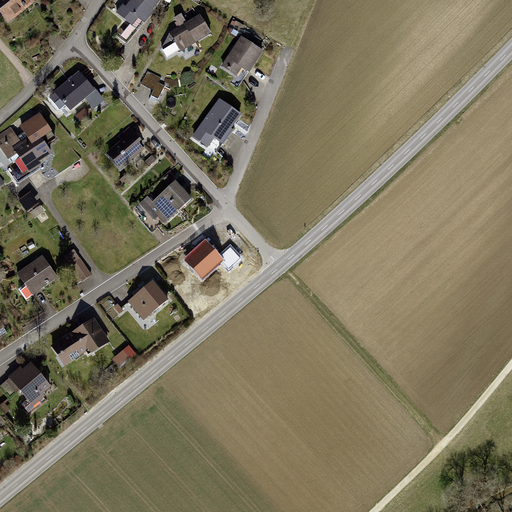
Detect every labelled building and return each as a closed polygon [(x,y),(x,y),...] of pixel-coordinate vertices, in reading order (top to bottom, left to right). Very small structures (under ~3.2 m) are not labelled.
[(0,0),(0,9),(14,27),(42,5),(38,0),(0,0)] [(169,3),(164,0),(133,0),(123,13),(140,26),(145,19),(152,24),(169,3)] [(220,34),(208,14),(193,22),(186,16),(180,20),(184,27),(176,32),(188,53),(220,34)] [(268,53),(245,38),(226,67),(249,82),(268,53)] [(111,100),(84,71),(61,92),(78,111),(90,100),(100,111),(111,100)] [(166,79),(149,72),(143,86),(155,92),(153,97),(164,102),(171,87),(164,84),(166,79)] [(250,116),(225,100),(201,138),(217,148),(222,140),(231,146),(250,116)] [(46,115),(3,147),(29,181),(62,156),(52,143),(62,135),(46,115)] [(113,153),(127,170),(152,150),(135,129),(123,139),(126,142),(113,153)] [(200,201),(181,182),(159,203),(154,198),(145,206),(169,231),(200,201)] [(29,211),(40,203),(31,191),(20,199),(29,211)] [(78,252),(68,259),(85,283),(95,276),(78,252)] [(47,258),(22,275),(37,297),(62,280),(47,258)] [(176,302),(159,282),(134,304),(151,323),(176,302)] [(115,345),(98,320),(58,348),(71,366),(89,353),(94,360),(115,345)] [(130,344),(114,359),(121,368),(138,353),(130,344)] [(59,388),(35,360),(14,378),(39,406),(59,388)]
